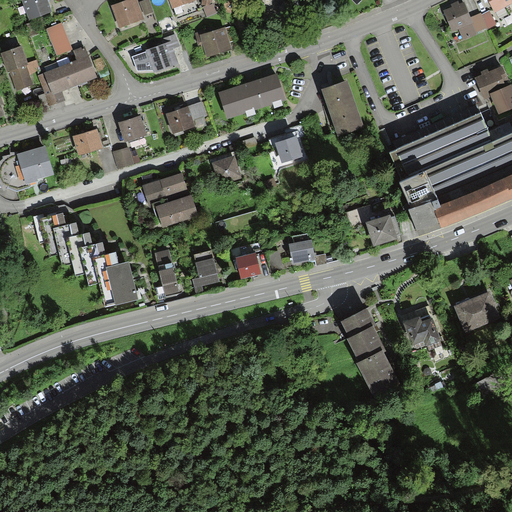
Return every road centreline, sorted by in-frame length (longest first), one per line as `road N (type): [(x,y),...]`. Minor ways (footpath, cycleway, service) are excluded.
road 1 (primary): [(0,372),(75,340),(373,266),(511,214)]
road 2 (residential): [(313,44),(317,78),(296,117),(25,203),(0,204)]
road 3 (residential): [(313,44),(131,99)]
road 4 (residential): [(131,99),(0,142)]
